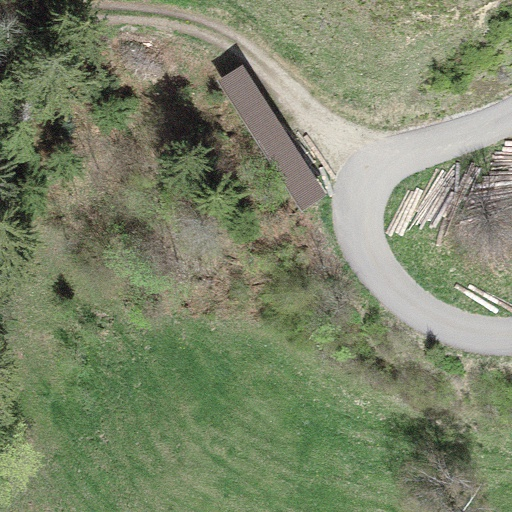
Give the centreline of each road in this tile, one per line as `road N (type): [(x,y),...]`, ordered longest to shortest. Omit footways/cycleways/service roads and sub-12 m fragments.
road 1 (track): [(372,173),(247,52),(214,31),(184,19),(68,7),(0,14)]
road 2 (track): [(511,334),(465,332),(427,319),(379,278),(359,231),(372,173)]
road 3 (track): [(511,113),(410,148),(372,173)]
